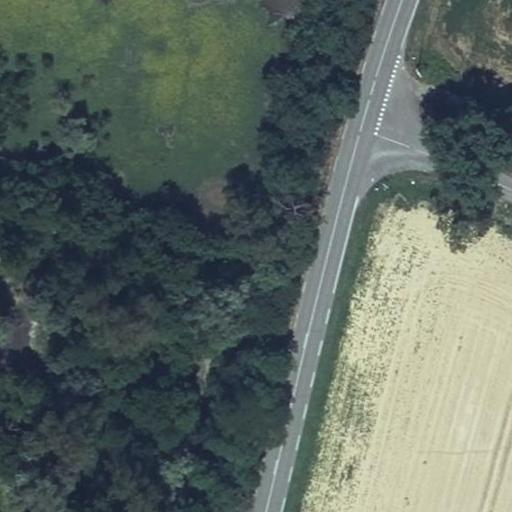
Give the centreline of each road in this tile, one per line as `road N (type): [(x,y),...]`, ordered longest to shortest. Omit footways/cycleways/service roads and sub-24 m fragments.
road 1 (secondary): [(265,511),(359,128)]
road 2 (tertiary): [(511,187),(359,128)]
road 3 (secondary): [(359,128),(401,0)]
